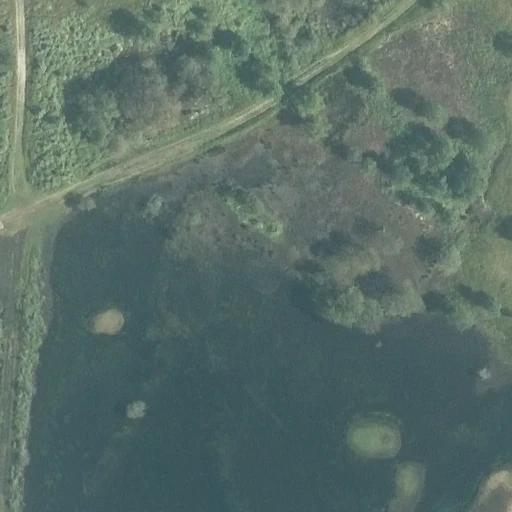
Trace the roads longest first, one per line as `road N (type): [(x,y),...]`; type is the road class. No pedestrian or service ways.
road 1 (track): [(22,212),(257,111),(409,0)]
road 2 (track): [(22,212),(15,172),(18,0)]
